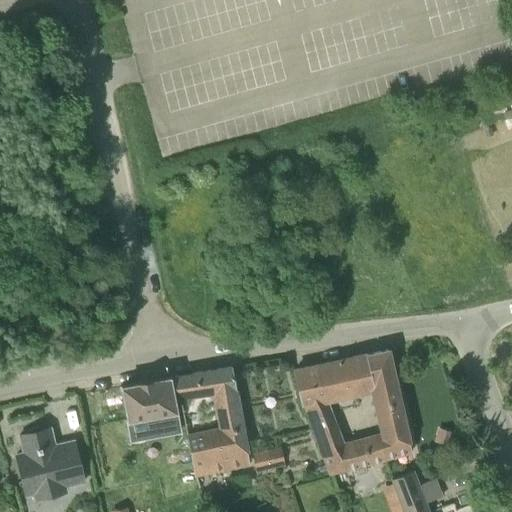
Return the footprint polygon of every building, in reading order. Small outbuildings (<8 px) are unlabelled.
[(388,349),(365,354),(373,387),(384,434),(379,435),(383,457),(411,450),(388,349)] [(373,387),(365,354),(293,371),(330,471),(383,457),(379,435),(339,446),(322,398),(373,387)] [(223,429),(189,438),(196,473),(249,462),(232,366),(194,373),(197,393),(216,390),(223,429)] [(122,386),(132,441),(180,432),(177,414),(179,414),(172,377),(122,386)] [(26,495),(34,493),(35,499),(66,491),(65,486),(84,481),(74,440),(55,445),(50,427),(43,429),(38,426),(29,428),(27,433),(19,435),(23,452),(16,454),(26,495)] [(446,444),(449,431),(438,428),(435,441),(446,444)] [(250,455),(254,471),(283,463),(279,448),(250,455)] [(394,478),(401,496),(406,511),(428,511),(412,470),(394,478)]
